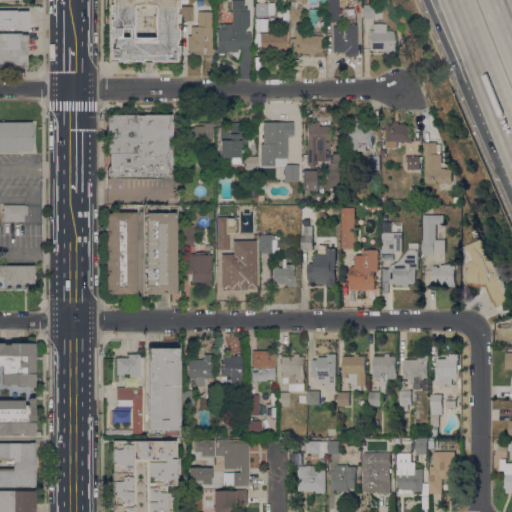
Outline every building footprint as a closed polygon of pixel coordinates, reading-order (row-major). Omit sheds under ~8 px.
[(177,0),(177,61),(175,61),(144,62),(108,62),(108,0),(177,0)] [(247,18),(247,19),(243,19),(243,18),(239,18),(239,15),(238,15),(239,10),(239,4),(245,4),(245,0),(251,0),(251,5),(251,18),(247,18)] [(289,21),(289,1),(296,1),(296,8),(302,8),(302,21),(289,21)] [(267,15),(255,15),(255,3),(267,3),(267,15)] [(363,5),(381,5),(381,18),(377,18),(377,19),(375,19),(375,18),(363,18),(363,5)] [(192,21),(181,21),(181,6),(192,6),(192,21)] [(338,22),(327,22),(327,9),(338,8),(338,22)] [(28,30),(17,30),(17,29),(0,28),(0,10),(16,10),(16,11),(28,11),(28,30)] [(212,55),(199,55),(199,51),(188,51),(188,35),(191,35),(190,26),(197,26),(197,11),(212,11),(212,55)] [(217,30),(220,29),(220,24),(234,24),(234,32),(244,32),(244,29),(251,29),(251,54),(245,54),(245,45),(244,45),(244,49),(237,49),(237,52),(227,52),(227,53),(217,53),(217,30)] [(357,55),(345,55),(344,51),(333,51),(333,26),(343,26),(343,24),(357,24),(357,55)] [(386,24),(386,31),(393,31),(393,48),(394,48),(394,55),(385,54),(385,50),(383,50),(383,49),(369,49),(370,30),(373,30),(373,24),(386,24)] [(304,29),(304,36),(321,35),(321,36),(323,36),(323,40),(321,40),(321,51),(315,52),(315,53),(314,53),(314,55),(312,55),(311,53),(301,53),(301,52),(295,52),(295,51),(289,51),(289,38),(295,38),(295,29),(304,29)] [(0,33),(20,33),(20,34),(26,34),(27,67),(0,67),(0,33)] [(268,54),(268,59),(260,60),(260,34),(285,33),(286,53),(268,54)] [(172,114),(171,175),(162,175),(162,176),(108,176),(107,175),(107,167),(109,166),(110,153),(108,153),(107,151),(107,116),(109,114),(172,114)] [(260,166),(260,143),(263,143),(263,121),(293,122),(293,135),(287,135),(287,158),(285,158),(285,164),(299,164),(299,180),(284,180),(284,166),(260,166)] [(0,122),(31,122),(31,150),(0,150),(0,122)] [(212,129),(212,146),(204,146),(204,145),(188,145),(188,128),(194,128),(194,126),(203,126),(203,122),(212,122),(212,129)] [(240,157),(220,157),(220,126),(227,126),(227,122),(240,122),(240,125),(247,126),(247,145),(240,145),(240,157)] [(327,190),(326,165),(328,165),(328,160),(317,161),(317,164),(315,164),(315,166),(313,166),(313,167),(310,167),(310,166),(308,166),(308,164),(307,164),(307,158),(306,158),(305,155),(307,155),(306,140),(307,140),(307,126),(306,126),(306,122),(318,122),(319,126),(329,126),(329,140),(332,140),(332,144),(329,144),(330,158),(332,158),(332,154),(339,154),(340,168),(341,168),(341,189),(327,190)] [(347,153),(346,124),(354,124),(354,122),(359,122),(359,124),(372,123),(372,145),(367,145),(366,142),(366,150),(359,151),(358,149),(358,142),(357,142),(357,153),(347,153)] [(411,141),(411,142),(407,142),(386,142),(386,125),(394,125),(394,122),(399,122),(399,124),(407,124),(407,125),(412,125),(412,141),(411,141)] [(426,182),(425,155),(423,155),(423,142),(436,142),(436,154),(441,154),(441,168),(445,168),(445,169),(452,169),(452,182),(426,182)] [(380,155),(380,169),(369,169),(368,156),(380,155)] [(257,156),(256,169),(245,169),(245,156),(257,156)] [(420,182),(407,181),(408,162),(405,162),(405,156),(420,156),(420,172),(420,182)] [(181,179),(181,172),(182,159),(194,159),(193,173),(191,173),(191,179),(181,179)] [(303,189),(303,171),(315,171),(315,189),(303,189)] [(322,193),(323,194),(324,202),(321,204),(318,204),(316,202),(316,194),(318,193),(322,193)] [(27,214),(23,214),(23,221),(3,222),(3,212),(1,212),(1,210),(3,210),(3,205),(24,205),(27,205),(27,214)] [(342,207),(355,207),(355,226),(356,226),(356,228),(355,228),(355,247),(342,247),(342,217),(342,207)] [(136,294),(110,294),(110,293),(107,293),(107,289),(106,289),(106,276),(107,276),(107,270),(105,270),(105,256),(107,256),(107,250),(105,250),(105,236),(107,236),(107,230),(105,230),(105,217),(107,217),(107,213),(109,213),(109,212),(136,212),(136,294)] [(147,294),(147,285),(146,285),(146,223),(147,223),(147,212),(176,212),(176,294),(147,294)] [(238,252),(229,252),(229,253),(216,253),(216,234),(217,234),(217,217),(220,217),(220,215),(223,215),(223,217),(228,217),(228,227),(230,227),(230,232),(229,232),(229,240),(237,240),(238,252)] [(423,253),(423,239),(424,239),(424,215),(443,215),(444,223),(436,224),(437,240),(445,240),(445,253),(423,253)] [(182,246),(182,227),(187,227),(187,224),(193,224),(193,246),(182,246)] [(302,248),(302,235),(303,235),(303,225),(313,225),(313,248),(302,248)] [(382,252),(382,232),(402,232),(402,252),(394,252),(394,253),(384,253),(384,252),(382,252)] [(259,253),(259,234),(278,234),(278,253),(259,253)] [(511,305),(511,310),(509,311),(510,316),(502,319),(500,314),(497,308),(496,308),(493,302),(492,302),(485,287),(465,286),(465,282),(466,282),(466,268),(465,268),(466,245),(481,238),(491,261),(492,260),(508,297),(511,305)] [(336,248),(336,263),(336,285),(326,285),(326,283),(315,283),(315,281),(309,281),(309,277),(308,277),(308,263),(314,263),(315,253),(318,253),(318,244),(328,244),(328,248),(336,248)] [(240,287),(240,283),(229,283),(228,258),(238,258),(238,256),(241,256),(241,247),(253,247),(253,287),(240,287)] [(375,271),(375,284),(369,284),(369,288),(356,288),(356,284),(350,284),(350,266),(355,266),(355,255),(363,254),(362,249),(378,249),(379,271),(375,271)] [(400,261),(409,249),(418,249),(418,269),(416,269),(416,283),(410,283),(410,285),(409,285),(409,287),(404,287),(404,284),(395,284),(395,283),(389,283),(390,266),(400,261)] [(212,254),(212,260),(211,260),(211,265),(211,281),(211,286),(202,286),(202,284),(199,284),(199,282),(191,282),(191,273),(183,273),(183,260),(188,260),(188,254),(194,254),(194,252),(204,252),(204,254),(212,254)] [(272,283),(272,266),(278,266),(278,267),(285,267),(285,264),(296,264),(296,268),(295,268),(295,282),(296,282),(296,286),(286,286),(286,284),(284,284),(284,283),(272,283)] [(438,265),(438,267),(440,267),(440,264),(445,264),(456,264),(456,269),(455,269),(455,282),(456,282),(456,286),(437,286),(437,283),(432,283),(432,266),(438,265)] [(33,275),(34,275),(34,278),(33,278),(33,287),(33,288),(0,288),(0,265),(33,265),(33,275)] [(0,435),(0,343),(33,343),(33,348),(35,348),(35,353),(33,353),(33,376),(35,376),(35,381),(33,381),(33,387),(25,387),(25,386),(16,386),(16,384),(0,384),(0,374),(1,374),(1,365),(0,365),(0,400),(23,400),(23,405),(27,405),(27,398),(33,398),(33,425),(35,425),(35,429),(33,429),(33,435),(0,435)] [(176,430),(176,431),(165,431),(165,430),(160,430),(160,431),(147,431),(147,430),(146,360),(147,360),(147,348),(153,348),(153,346),(158,346),(158,348),(166,348),(166,346),(171,346),(171,348),(177,348),(177,360),(178,360),(178,430),(176,430)] [(251,350),(274,350),(274,379),(266,379),(266,380),(257,380),(257,381),(254,381),(254,380),(251,380),(251,366),(251,350)] [(304,379),(304,382),(302,386),(287,386),(287,382),(282,380),(282,377),(281,377),(281,373),(282,373),(281,356),(293,356),(293,354),(298,353),(298,356),(304,356),(305,379),(304,379)] [(336,385),(336,392),(326,391),(326,385),(317,385),(317,383),(316,383),(316,378),(317,378),(314,378),(314,377),(311,377),(311,370),(311,367),(312,367),(312,359),(317,359),(317,357),(328,357),(328,353),(337,353),(336,385)] [(369,375),(371,375),(371,380),(369,380),(367,380),(367,385),(362,385),(362,389),(353,389),(353,386),(349,386),(349,377),(343,377),(342,373),(343,373),(343,356),(355,356),(355,353),(359,353),(359,356),(366,356),(366,373),(366,375),(369,375)] [(374,377),(374,373),(374,356),(385,356),(385,353),(390,353),(390,356),(397,356),(396,369),(397,369),(397,378),(389,378),(389,393),(382,393),(382,391),(381,391),(381,385),(380,385),(380,377),(379,377),(379,379),(376,379),(376,377),(374,377)] [(128,357),(128,354),(140,354),(140,377),(129,377),(129,373),(121,373),(121,374),(117,374),(117,373),(116,373),(116,357),(128,357)] [(204,378),(204,376),(204,386),(192,386),(194,378),(188,378),(188,360),(201,359),(201,358),(204,358),(203,354),(212,354),(212,378),(204,378)] [(232,356),(233,356),(233,355),(236,355),(237,354),(240,354),(241,355),(243,355),(243,359),(242,359),(243,386),(230,386),(230,376),(226,376),(226,379),(220,379),(220,367),(223,367),(223,356),(232,356)] [(421,378),(421,383),(413,383),(410,383),(410,378),(406,378),(406,377),(404,377),(405,359),(418,359),(418,358),(420,358),(420,354),(429,354),(429,360),(428,360),(428,378),(421,378)] [(438,385),(438,380),(436,379),(436,376),(437,376),(437,367),(438,367),(438,359),(447,359),(447,356),(450,356),(450,354),(459,354),(459,378),(453,378),(453,385),(438,385)] [(141,387),(141,435),(132,435),(132,406),(117,406),(117,400),(116,400),(116,387),(141,387)] [(182,404),(182,390),(193,390),(193,404),(182,404)] [(307,404),(308,390),(320,390),(320,404),(307,404)] [(412,404),(408,404),(408,410),(400,410),(400,390),(412,390),(412,404)] [(277,392),(289,391),(289,406),(277,406),(277,392)] [(381,391),(381,406),(369,405),(370,391),(381,391)] [(339,406),(339,392),(350,392),(350,406),(339,406)] [(258,415),(246,415),(246,394),(258,394),(258,408),(258,415)] [(431,414),(431,394),(442,394),(442,414),(431,414)] [(445,399),(457,399),(457,408),(445,408),(445,399)] [(260,421),(260,433),(245,433),(245,420),(260,421)] [(232,486),(232,485),(223,485),(223,472),(232,472),(240,472),(240,469),(222,469),(222,456),(215,456),(215,439),(248,439),(248,486),(232,486)] [(111,511),(111,440),(123,440),(123,441),(175,441),(175,465),(177,465),(177,473),(177,477),(175,477),(175,485),(165,485),(165,492),(168,492),(168,501),(166,501),(166,503),(168,503),(168,511),(165,511),(111,511)] [(307,440),(328,440),(328,457),(320,457),(320,453),(307,453),(307,440)] [(340,440),(340,453),(329,453),(329,440),(340,440)] [(428,451),(428,453),(416,453),(416,440),(427,440),(427,443),(435,443),(435,450),(432,450),(432,451),(428,451)] [(29,487),(29,486),(0,486),(0,443),(28,443),(28,442),(34,442),(34,487),(29,487)] [(430,493),(430,480),(430,466),(434,466),(434,451),(456,451),(456,478),(443,478),(443,493),(430,493)] [(378,493),(378,491),(377,491),(377,492),(372,492),(372,491),(364,491),(364,453),(374,453),(374,452),(377,452),(377,453),(391,452),(391,481),(391,493),(378,493)] [(413,491),(413,489),(403,489),(400,489),(400,474),(398,474),(398,453),(411,453),(411,462),(416,462),(416,468),(423,468),(423,491),(413,491)] [(500,470),(500,458),(506,458),(506,463),(511,463),(511,492),(506,492),(506,487),(504,487),(504,485),(506,485),(506,480),(505,480),(505,478),(506,478),(506,475),(504,475),(504,470),(500,470)] [(341,491),(341,493),(338,493),(338,488),(335,488),(335,470),(337,464),(349,464),(349,466),(357,466),(357,471),(356,471),(356,488),(350,488),(350,491),(341,491)] [(316,493),(316,491),(303,490),(303,480),(299,480),(299,466),(327,466),(326,493),(316,493)] [(0,511),(0,490),(34,490),(34,511),(0,511)] [(214,511),(214,508),(202,508),(202,491),(214,491),(234,490),(247,490),(247,505),(238,505),(238,511),(214,511)]
